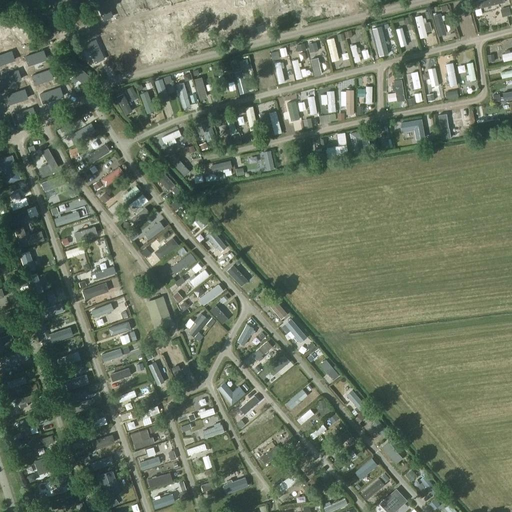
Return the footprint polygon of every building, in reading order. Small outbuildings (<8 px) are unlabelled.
[(38,10),(60,8),(59,0),(56,0),(37,2),(38,10)] [(245,0),(240,0),(229,3),(233,21),(240,19),(238,9),(248,7),(245,0)] [(270,0),(274,17),(281,17),(279,3),(281,3),(280,0),(270,0)] [(296,0),(289,0),(292,12),(298,11),(296,0)] [(317,0),(309,0),(312,11),(320,10),(317,0)] [(504,0),(482,0),(478,1),(480,9),(505,3),(504,0)] [(350,3),(343,5),(345,12),(352,10),(350,3)] [(446,34),(440,13),(432,15),(438,36),(446,34)] [(421,15),(413,17),(419,39),(428,37),(421,15)] [(207,38),(201,16),(195,17),(200,40),(207,38)] [(463,20),(462,16),(455,18),(461,37),(468,35),(464,25),(466,24),(465,20),(463,20)] [(218,17),(211,18),(214,28),(220,27),(218,17)] [(142,24),(134,26),(140,53),(147,51),(142,24)] [(163,28),(155,30),(160,50),(168,48),(163,28)] [(402,28),(395,30),(400,49),(407,47),(402,28)] [(348,29),(341,31),(342,38),(350,36),(348,29)] [(125,36),(115,36),(115,58),(125,58),(125,36)] [(334,36),(325,39),(331,63),(339,60),(334,36)] [(437,43),(438,48),(449,44),(447,39),(437,43)] [(383,41),(376,43),(380,58),(387,56),(383,41)] [(317,42),(308,43),(309,53),(318,52),(317,42)] [(356,44),(349,46),(354,63),(361,62),(356,44)] [(493,45),(486,47),(488,53),(495,51),(493,45)] [(296,53),(298,60),(305,58),(303,51),(296,53)] [(511,51),(501,54),(503,63),(511,60),(511,51)] [(318,57),(310,59),(314,77),(322,75),(318,57)] [(298,59),(291,61),(295,80),(302,79),(301,76),(306,75),(305,68),(300,69),(299,66),(302,65),(301,63),(299,63),(298,59)] [(280,61),(274,62),(278,84),(285,82),(283,71),(284,71),(284,67),(281,67),(280,61)] [(453,62),(445,63),(450,87),(457,86),(453,62)] [(473,62),(466,63),(469,82),(477,80),(473,62)] [(205,65),(200,66),(204,84),(209,82),(205,65)] [(464,65),(456,66),(459,74),(466,73),(464,65)] [(426,69),(430,87),(439,86),(435,67),(426,69)] [(401,69),(393,70),(393,79),(401,79),(401,69)] [(511,69),(499,72),(501,79),(511,77),(511,69)] [(241,70),(233,72),(239,94),(247,92),(241,70)] [(261,70),(254,72),(258,86),(265,85),(261,70)] [(213,73),(220,94),(228,91),(221,71),(213,73)] [(418,72),(410,73),(413,91),(421,90),(418,72)] [(169,75),(162,77),(167,94),(174,91),(169,75)] [(401,81),(394,81),(397,102),(404,101),(401,81)] [(184,85),(176,87),(183,112),(190,110),(184,85)] [(469,86),(460,87),(462,96),(470,94),(469,86)] [(196,103),(207,101),(205,90),(194,93),(196,103)] [(334,91),(326,91),(328,113),(335,112),(334,91)] [(511,91),(503,93),(505,103),(511,101),(511,91)] [(145,92),(140,95),(146,111),(152,109),(145,92)] [(450,92),(443,93),(444,101),(452,100),(450,92)] [(123,93),(115,97),(123,116),(132,112),(123,93)] [(432,93),(425,94),(427,102),(434,100),(432,93)] [(314,96),(307,97),(309,116),(316,115),(314,96)] [(270,98),(258,102),(262,113),(274,109),(270,98)] [(295,102),(287,103),(290,123),(298,122),(295,102)] [(305,102),(297,103),(301,118),(308,117),(305,102)] [(252,105),(243,108),(249,131),(259,129),(252,105)] [(276,110),(268,112),(273,135),(282,133),(276,110)] [(400,122),(402,131),(413,129),(415,138),(424,137),(420,118),(400,122)] [(471,127),(465,118),(442,129),(449,139),(471,127)] [(209,121),(200,123),(205,139),(215,136),(209,121)] [(75,136),(90,129),(87,123),(72,130),(75,136)] [(364,151),(361,139),(369,137),(367,128),(349,132),(354,153),(364,151)] [(178,129),(164,136),(168,143),(181,136),(178,129)] [(345,148),(344,132),(336,132),(337,148),(345,148)] [(200,133),(193,135),(199,151),(206,148),(200,133)] [(249,133),(241,135),(243,142),(252,140),(249,133)] [(189,134),(181,137),(185,145),(192,142),(189,134)] [(213,138),(205,141),(208,150),(216,148),(213,138)] [(314,141),(302,142),(302,160),(314,159),(314,141)] [(105,143),(87,153),(92,162),(109,151),(105,143)] [(193,145),(187,147),(189,154),(195,151),(193,145)] [(47,147),(41,151),(48,163),(40,167),(44,174),(58,166),(47,147)] [(271,151),(263,151),(265,170),(273,169),(271,151)] [(12,154),(0,158),(0,166),(6,183),(20,177),(12,154)] [(187,168),(175,155),(169,160),(182,174),(187,168)] [(229,160),(211,164),(213,171),(231,168),(229,160)] [(209,168),(202,172),(207,181),(214,177),(209,168)] [(166,188),(173,182),(162,170),(155,177),(166,188)] [(201,172),(193,173),(195,181),(202,180),(201,172)] [(110,173),(90,184),(95,191),(114,179),(110,173)] [(123,201),(137,190),(133,185),(119,196),(123,201)] [(111,197),(106,191),(98,198),(103,203),(111,197)] [(27,196),(13,199),(15,206),(29,203),(27,196)] [(83,198),(70,204),(77,220),(90,214),(83,198)] [(108,210),(118,205),(116,201),(106,205),(108,210)] [(32,213),(36,211),(34,203),(15,209),(18,216),(20,215),(23,224),(34,220),(32,213)] [(136,227),(156,211),(149,203),(129,219),(136,227)] [(51,207),(54,218),(63,216),(60,205),(51,207)] [(22,226),(14,229),(20,247),(44,239),(40,230),(25,235),(22,226)] [(99,228),(83,233),(86,241),(102,236),(99,228)] [(207,252),(212,248),(216,254),(222,250),(212,234),(205,239),(208,243),(203,246),(207,252)] [(172,235),(153,251),(160,259),(179,243),(172,235)] [(82,245),(65,251),(67,259),(85,254),(82,245)] [(49,250),(33,255),(35,263),(40,262),(42,269),(39,270),(41,278),(56,273),(51,257),(49,250)] [(189,251),(169,267),(175,275),(196,259),(189,251)] [(222,271),(236,286),(244,278),(231,264),(231,263),(222,271)] [(113,266),(91,273),(94,282),(116,275),(113,266)] [(205,267),(190,280),(195,287),(211,274),(205,267)] [(110,288),(117,284),(113,278),(106,281),(110,288)] [(81,291),(84,299),(108,291),(104,282),(81,291)] [(225,290),(220,283),(201,295),(208,303),(225,290)] [(183,297),(177,291),(172,296),(178,302),(183,297)] [(155,330),(173,324),(161,293),(145,299),(155,330)] [(270,299),(264,304),(277,319),(283,314),(270,299)] [(111,303),(92,309),(94,316),(113,309),(111,303)] [(229,317),(216,304),(209,310),(221,324),(229,317)] [(194,337),(208,318),(200,312),(186,332),(194,337)] [(107,327),(111,335),(131,328),(128,319),(107,327)] [(301,348),(301,327),(291,327),(291,348),(301,348)] [(209,330),(206,334),(219,344),(222,339),(218,336),(220,333),(216,330),(214,333),(209,330)] [(117,335),(120,343),(129,340),(126,331),(117,335)] [(70,339),(68,332),(50,338),(52,345),(70,339)] [(0,345),(14,340),(12,334),(0,337),(0,345)] [(307,341),(302,347),(308,352),(313,346),(307,341)] [(86,353),(83,345),(68,351),(71,358),(86,353)] [(169,345),(161,348),(164,356),(172,352),(169,345)] [(256,347),(244,359),(250,366),(263,354),(256,347)] [(119,348),(101,353),(104,361),(121,356),(119,348)] [(25,350),(7,356),(11,365),(21,362),(25,370),(34,367),(30,357),(27,358),(25,350)] [(311,351),(305,355),(309,361),(315,357),(311,351)] [(329,378),(335,373),(324,360),(318,365),(329,378)] [(155,361),(147,364),(155,381),(162,379),(155,361)] [(110,371),(113,379),(130,373),(128,366),(110,371)] [(27,383),(24,376),(6,381),(9,388),(27,383)] [(224,382),(217,388),(231,405),(245,393),(238,386),(232,391),(224,382)] [(116,395),(119,402),(137,396),(134,389),(116,395)] [(355,409),(361,404),(347,389),(342,395),(355,409)] [(266,403),(246,418),(251,425),(271,409),(266,403)] [(153,406),(135,411),(137,418),(155,413),(153,406)] [(212,407),(197,413),(199,420),(215,414),(212,407)] [(351,418),(355,422),(361,416),(356,412),(351,418)] [(107,424),(105,417),(90,422),(92,429),(107,424)] [(369,425),(377,431),(382,425),(374,418),(369,425)] [(319,420),(304,434),(310,440),(325,426),(319,420)] [(222,426),(203,432),(206,440),(224,433),(222,426)] [(138,432),(130,434),(134,449),(154,443),(152,437),(141,440),(138,432)] [(52,434),(31,440),(33,448),(54,441),(52,434)] [(115,442),(113,436),(95,442),(97,449),(115,442)] [(336,444),(332,439),(326,444),(321,437),(313,443),(323,455),(336,444)] [(392,463),(399,457),(384,441),(377,448),(392,463)] [(354,442),(336,461),(340,465),(358,446),(354,442)] [(204,443),(185,449),(188,456),(201,452),(202,456),(208,454),(204,443)] [(270,448),(265,443),(248,453),(252,459),(270,448)] [(171,449),(165,451),(168,459),(174,457),(171,449)] [(56,453),(33,461),(38,475),(61,466),(56,453)] [(118,453),(95,462),(98,470),(121,461),(118,453)] [(358,470),(375,459),(372,454),(355,465),(358,470)] [(157,456),(140,462),(142,469),(159,464),(157,456)] [(170,470),(178,467),(175,458),(166,461),(170,470)] [(321,469),(315,462),(299,475),(305,482),(321,469)] [(408,469),(402,475),(407,480),(413,474),(408,469)] [(36,481),(39,491),(73,480),(70,470),(36,481)] [(112,471),(98,476),(106,498),(120,492),(112,471)] [(170,471),(147,478),(150,488),(173,481),(170,471)] [(246,487),(243,478),(225,484),(228,493),(246,487)] [(176,485),(179,492),(186,489),(184,482),(176,485)] [(380,511),(391,504),(390,503),(404,492),(397,482),(372,501),(379,511),(380,511)] [(303,494),(298,487),(291,492),(296,499),(303,494)] [(179,493),(160,499),(163,507),(181,500),(179,493)] [(345,497),(323,507),(325,511),(331,511),(348,505),(345,497)]
